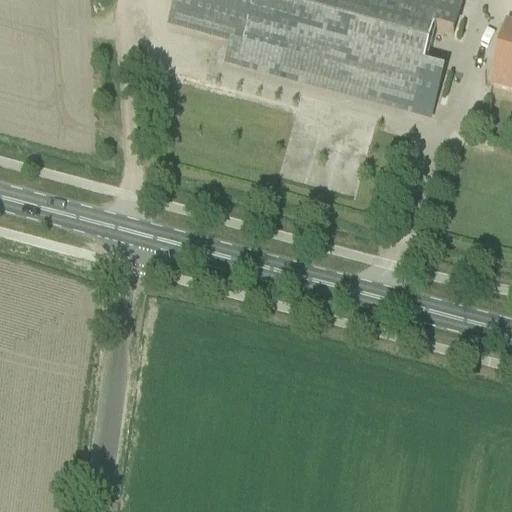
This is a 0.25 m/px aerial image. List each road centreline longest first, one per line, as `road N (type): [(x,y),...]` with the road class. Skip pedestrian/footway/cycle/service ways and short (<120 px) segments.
road 1 (primary): [(511,335),(129,234)]
road 2 (unclassified): [(101,511),(129,234)]
road 3 (unclassified): [(123,0),(129,234)]
road 4 (primary): [(129,234),(0,200)]
